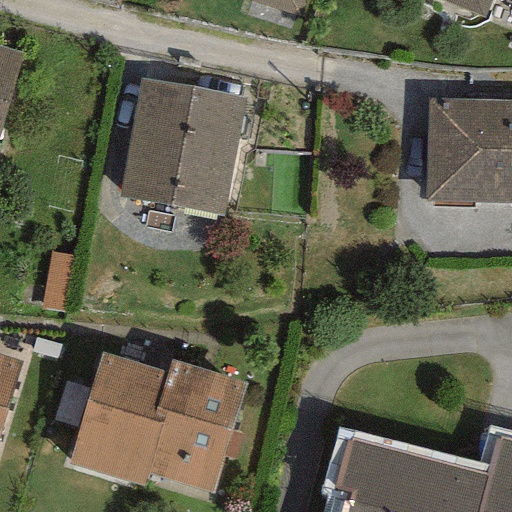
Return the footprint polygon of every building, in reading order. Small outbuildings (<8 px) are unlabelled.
[(115,0),(85,0),(112,8),(115,0)] [(243,0),(299,18),(305,0),(243,0)] [(511,0),(437,0),(482,18),(488,0),(511,0)] [(0,126),(21,54),(0,47),(0,126)] [(244,98),(138,79),(117,197),(223,216),(244,98)] [(511,205),(511,100),(424,98),(422,203),(511,205)] [(66,312),(74,258),(49,254),(41,308),(66,312)] [(154,412),(165,373),(100,352),(67,465),(140,487),(145,473),(163,414),(154,412)] [(0,430),(21,361),(0,355),(0,430)] [(245,383),(169,360),(165,373),(154,412),(163,414),(145,473),(211,493),(245,383)] [(511,511),(511,433),(487,427),(478,465),(336,429),(319,493),(325,494),(320,511),(511,511)]
